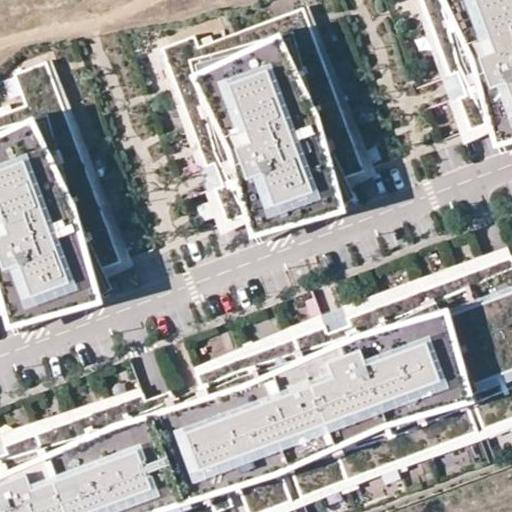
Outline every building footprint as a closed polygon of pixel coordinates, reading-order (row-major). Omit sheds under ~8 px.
[(449,79),(419,0),(412,0),(442,81),(449,79)] [(456,100),(469,133),(511,116),(511,0),(419,0),(449,79),(457,76),(465,97),(456,100)] [(309,5),(303,7),(364,170),(229,221),(216,188),(206,191),(221,235),(252,223),(259,243),(356,197),(351,184),(378,174),(309,5)] [(194,35),(163,47),(208,166),(216,163),(224,185),(216,188),(229,221),(364,170),(303,7),(199,47),(194,35)] [(208,166),(163,47),(158,49),(199,169),(208,166)] [(0,306),(0,317),(8,314),(16,334),(115,288),(110,275),(135,265),(52,59),(47,61),(121,261),(0,306)] [(0,306),(121,261),(47,61),(15,73),(27,104),(0,114),(0,306)] [(511,116),(469,133),(456,100),(450,102),(465,141),(491,132),(500,156),(511,149),(511,116)] [(432,106),(437,130),(451,127),(446,103),(432,106)] [(498,251),(344,306),(348,318),(502,261),(511,257),(509,248),(498,251)] [(483,424),(484,428),(511,417),(511,256),(511,257),(502,261),(348,318),(351,325),(340,329),(329,333),(326,326),(198,373),(202,386),(174,397),(172,391),(147,401),(144,393),(4,445),(3,446),(6,454),(0,456),(0,511),(217,511),(216,510),(233,504),(228,492),(240,487),(249,511),(257,511),(292,499),(290,496),(300,492),(302,496),(478,431),(476,427),(483,424)] [(326,326),(322,314),(195,367),(198,373),(326,326)] [(141,387),(0,432),(0,433),(4,445),(144,393),(141,387)] [(292,499),(257,511),(282,511),(511,424),(511,417),(484,428),(478,431),(302,496),(292,499)]
